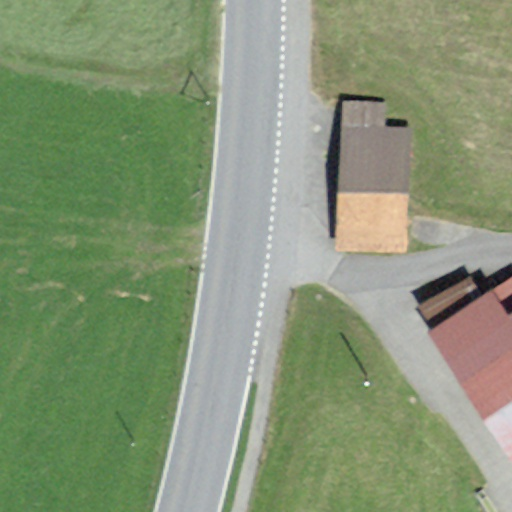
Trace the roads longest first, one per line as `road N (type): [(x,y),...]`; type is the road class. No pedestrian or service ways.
road 1 (secondary): [(252,0),(238,250),(187,511)]
road 2 (track): [(511,252),(400,271),(238,250)]
